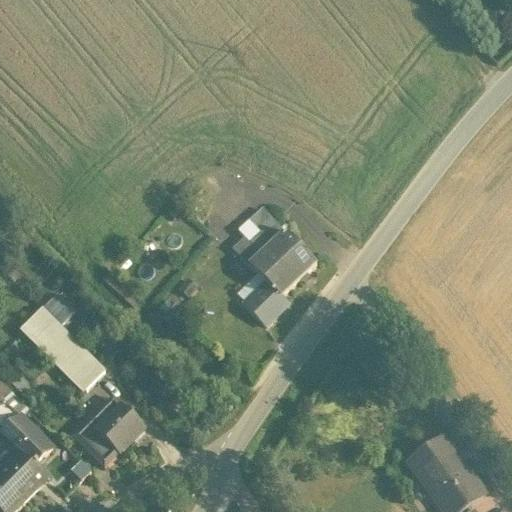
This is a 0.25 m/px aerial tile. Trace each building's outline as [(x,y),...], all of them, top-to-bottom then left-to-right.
[(198,182),(179,196),(185,205),(204,192),(198,182)] [(272,224),(275,227),(264,237),(261,234),(260,236),(273,249),(287,236),(274,222),(272,224)] [(263,258),(250,270),(266,286),(281,301),(317,268),(287,236),(273,249),(263,258)] [(263,258),(245,240),(232,252),(250,270),(263,258)] [(281,301),(266,286),(245,308),(267,330),(289,308),(281,301)] [(42,313),(23,333),(86,396),(106,377),(42,313)] [(11,396),(0,384),(0,406),(3,404),(11,396)] [(3,404),(0,406),(0,434),(5,439),(22,423),(3,404)] [(109,423),(97,435),(96,435),(119,458),(120,459),(120,458),(134,444),(133,443),(143,433),(144,434),(145,433),(122,410),(121,411),(109,423)] [(119,458),(96,435),(97,435),(109,423),(100,415),(74,441),(105,472),(119,458)] [(53,454),(22,423),(5,439),(13,448),(23,458),(24,456),(38,471),(40,470),(39,468),(53,454)] [(465,511),(486,497),(445,440),(409,466),(421,483),(426,479),(449,511),(465,511)] [(13,448),(0,461),(0,480),(23,458),(13,448)] [(0,480),(0,511),(20,511),(50,482),(38,471),(24,456),(23,458),(0,480)]
